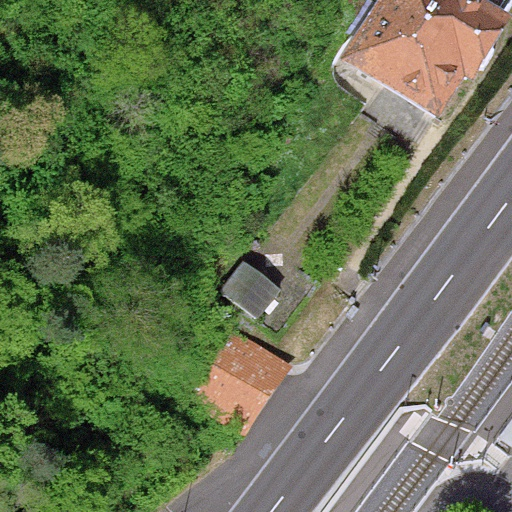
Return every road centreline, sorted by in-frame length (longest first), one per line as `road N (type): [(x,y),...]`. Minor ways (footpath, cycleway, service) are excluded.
road 1 (primary): [(511,193),(312,464)]
road 2 (unclassified): [(184,511),(201,498),(312,464)]
